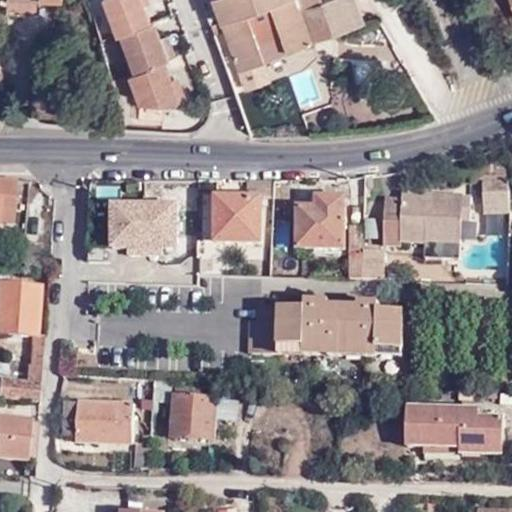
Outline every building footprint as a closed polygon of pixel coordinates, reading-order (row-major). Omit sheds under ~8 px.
[(135,76),(146,105),(179,108),(184,101),(171,63),(173,62),(160,24),(157,25),(148,0),(109,0),(123,37),(127,36),(140,73),(135,76)] [(212,0),(238,70),(313,44),(310,35),(332,27),(336,36),(364,26),(354,0),(331,0),(324,3),(323,0),(212,0)] [(310,35),(313,44),(336,36),(332,27),(310,35)] [(358,97),(359,117),(423,113),(422,93),(358,97)] [(0,181),(0,207),(17,208),(19,182),(0,181)] [(483,215),(509,215),(508,181),(483,181),(483,215)] [(317,206),(299,207),(299,250),(347,250),(347,195),(317,195),(317,206)] [(263,197),(217,198),(218,243),(263,243),(263,197)] [(464,226),(465,201),(406,201),(406,206),(386,207),(386,245),(404,246),(404,240),(430,240),(429,251),(464,251),(464,226)] [(474,201),(465,201),(464,226),(474,225),(474,201)] [(0,207),(0,221),(15,222),(17,208),(0,207)] [(351,225),(350,277),(365,278),(366,250),(366,225),(351,225)] [(24,244),(23,273),(41,273),(42,243),(24,244)] [(366,250),(365,278),(386,278),(386,251),(366,250)] [(0,374),(0,396),(41,402),(46,340),(35,339),(40,289),(0,286),(0,336),(31,339),(29,367),(27,368),(27,376),(0,374)] [(382,298),(360,298),(360,307),(332,307),(332,298),(308,299),(308,307),(263,306),(262,321),(257,321),(257,353),(408,354),(409,320),(398,321),(398,308),(382,308),(382,298)] [(360,307),(360,298),(332,298),(332,307),(360,307)] [(409,308),(398,308),(398,321),(409,320),(409,308)] [(139,380),(88,379),(88,393),(115,393),(114,405),(74,404),(74,414),(79,414),(79,437),(78,443),(134,445),(134,394),(139,394),(139,380)] [(139,394),(156,394),(156,389),(156,380),(139,380),(139,394)] [(172,389),(173,381),(156,380),(156,389),(172,389)] [(218,398),(219,382),(180,381),(175,395),(173,395),(171,438),(216,441),(217,419),(235,420),(236,399),(218,398)] [(74,414),(74,404),(64,404),(63,436),(79,437),(79,414),(74,414)] [(460,451),(502,452),(503,419),(476,419),(476,409),(406,407),(404,450),(460,451)] [(0,456),(28,459),(30,423),(31,417),(0,414),(0,456)] [(37,460),(40,423),(30,423),(28,459),(37,460)] [(138,471),(152,471),(154,443),(139,443),(138,471)] [(502,460),(502,452),(460,451),(460,459),(502,460)]
